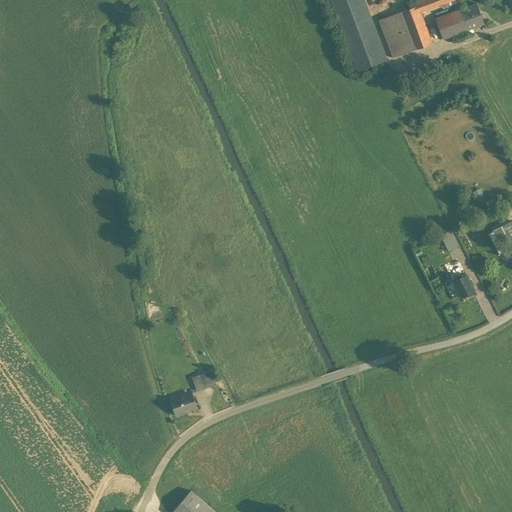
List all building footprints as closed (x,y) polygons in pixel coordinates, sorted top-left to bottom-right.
[(380,62),(357,0),(330,0),(357,71),(380,62)] [(422,0),(418,1),(418,2),(419,4),(422,12),(454,0),(457,10),(460,10),(462,9),(458,0),(422,0)] [(462,9),(460,10),(463,19),(461,20),(462,23),(459,24),(462,32),(485,24),(477,3),(462,9)] [(419,4),(380,19),(394,57),(433,43),(422,12),(419,4)] [(457,10),(435,18),(443,39),(462,32),(459,24),(462,23),(461,20),(463,19),(460,10),(457,10)] [(511,221),(502,227),(502,228),(511,246),(511,221)] [(511,246),(502,228),(489,234),(500,256),(506,253),(511,249),(511,246)] [(451,230),(440,235),(449,251),(459,246),(451,230)] [(469,275),(454,282),(462,297),(476,289),(469,275)] [(152,313),(154,320),(163,318),(162,311),(152,313)] [(211,371),(200,375),(204,388),(215,384),(211,371)] [(200,375),(193,378),(197,390),(204,388),(200,375)] [(192,391),(170,399),(176,415),(198,407),(192,391)] [(215,511),(191,490),(171,511),(215,511)]
